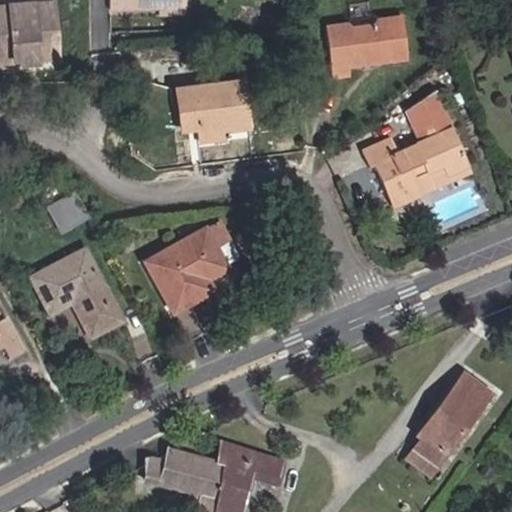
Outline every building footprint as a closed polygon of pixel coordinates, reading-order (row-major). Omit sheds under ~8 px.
[(55,0),(0,0),(0,8),(55,3),(55,0)] [(0,63),(60,58),(55,3),(0,8),(0,63)] [(373,13),(349,17),(346,23),(378,18),(373,13)] [(401,15),(378,18),(346,23),(325,26),(332,78),(351,75),(351,67),(408,58),(401,15)] [(194,121),(195,130),(196,136),(225,132),(249,129),(243,82),(175,90),(180,123),(194,121)] [(441,168),(445,176),(467,167),(433,92),(406,110),(421,144),(397,154),(390,141),(361,153),(368,169),(373,167),(391,209),(421,196),(414,180),(441,168)] [(180,123),(181,132),(195,130),(194,121),(180,123)] [(197,145),(226,141),(225,132),(196,136),(197,145)] [(16,179),(2,184),(5,194),(19,190),(16,179)] [(10,210),(24,205),(19,190),(5,194),(10,210)] [(62,232),(87,218),(73,195),(49,209),(62,232)] [(230,239),(220,222),(203,232),(212,249),(230,239)] [(225,271),(212,249),(203,232),(145,264),(172,314),(204,297),(198,285),(204,282),(225,271)] [(120,323),(83,251),(30,278),(48,316),(70,305),(88,339),(120,323)] [(204,297),(211,293),(204,282),(198,285),(204,297)] [(0,342),(3,348),(9,359),(23,351),(4,319),(1,321),(0,319),(0,342)] [(431,416),(435,420),(420,439),(442,456),(487,396),(460,376),(431,416)] [(431,416),(415,436),(420,439),(435,420),(431,416)] [(414,449),(435,465),(442,456),(420,439),(414,449)] [(281,462),(220,443),(216,460),(223,462),(217,494),(220,495),(216,511),(241,511),(249,479),(274,487),(281,462)] [(223,462),(216,460),(169,448),(144,460),(144,479),(157,483),(156,486),(187,494),(198,496),(194,511),(216,511),(220,495),(217,494),(223,462)] [(187,494),(183,511),(194,511),(198,496),(187,494)]
